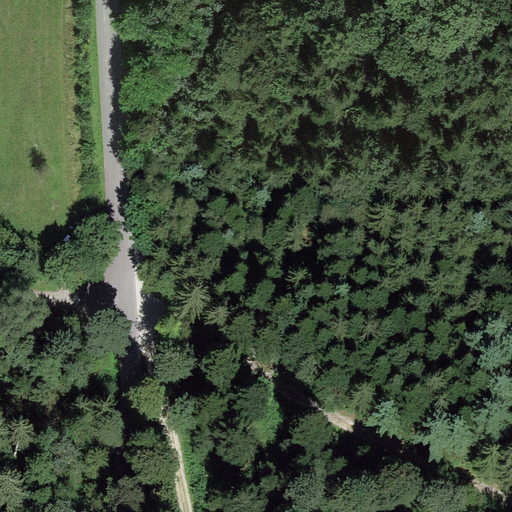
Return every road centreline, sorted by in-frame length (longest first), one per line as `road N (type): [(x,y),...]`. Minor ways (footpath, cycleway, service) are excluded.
road 1 (unclassified): [(108,0),(131,372),(125,438),(104,511)]
road 2 (track): [(511,498),(211,351),(128,292)]
road 3 (track): [(180,511),(128,292)]
road 4 (track): [(128,292),(81,307),(0,295)]
